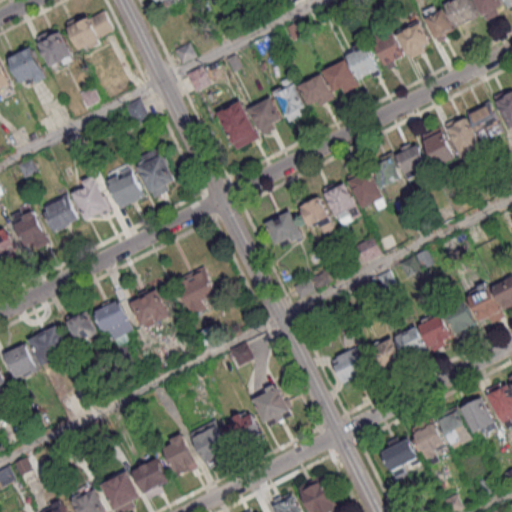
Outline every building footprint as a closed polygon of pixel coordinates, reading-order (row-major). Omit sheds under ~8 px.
[(177,1),(176,0),(159,0),(163,8),(177,1)] [(507,9),(502,0),(455,0),(447,5),(461,33),(484,21),(483,20),(507,9)] [(424,12),(439,40),(456,31),(442,3),(424,12)] [(81,51),(117,34),(105,8),(69,24),(81,51)] [(435,43),(420,21),(398,36),(413,58),(435,43)] [(53,69),(76,58),(61,27),(38,38),(53,69)] [(381,40),(384,64),(404,62),(401,38),(381,40)] [(360,78),(371,73),(373,76),(381,71),(380,68),(382,67),(377,56),(375,57),(366,40),(354,46),(356,50),(347,54),(360,78)] [(176,49),(183,62),(198,54),(191,41),(176,49)] [(48,75),(33,45),(10,56),(25,87),(48,75)] [(227,57),(235,70),(243,66),(236,53),(227,57)] [(324,70),(347,58),(360,84),(345,91),(343,87),(334,91),(324,70)] [(0,88),(12,84),(3,61),(0,62),(0,88)] [(187,72),(196,90),(213,81),(204,64),(187,72)] [(300,84),(310,103),(318,100),(321,104),(336,96),(324,72),(300,84)] [(290,120),(303,114),(300,109),(307,106),(296,83),(294,83),(291,75),(282,80),(284,85),(274,91),(290,120)] [(496,99),(511,91),(511,125),(511,126),(496,99)] [(249,108),(264,133),(276,127),(273,121),(283,117),(272,96),(249,108)] [(141,97),(150,116),(136,123),(126,103),(141,97)] [(237,148),(261,136),(242,100),(219,112),(237,148)] [(490,100),(467,110),(483,140),(505,129),(490,100)] [(449,127),(469,117),(482,144),(462,154),(449,127)] [(425,140),(444,130),(458,155),(438,166),(425,140)] [(401,146),(410,142),(413,146),(419,143),(428,161),(407,172),(397,154),(403,151),(401,146)] [(156,196),(170,189),(167,184),(177,179),(165,153),(162,154),(159,146),(141,155),(145,162),(139,165),(156,196)] [(382,187),(406,175),(394,150),(369,162),(382,187)] [(32,157),(19,163),(26,176),(39,170),(32,157)] [(122,207),(147,194),(132,167),(108,179),(122,207)] [(351,180),(371,169),(385,197),(364,207),(351,180)] [(88,218),(101,212),(103,215),(114,209),(98,179),(97,180),(94,174),(84,179),(87,185),(74,191),(88,218)] [(325,191),(346,181),(363,214),(343,224),(325,191)] [(55,231),(81,218),(68,192),(43,205),(55,231)] [(300,205),(320,196),(335,226),(323,232),(319,222),(311,226),(300,205)] [(51,241),(39,248),(35,241),(27,245),(12,214),(22,209),(25,214),(35,209),(51,241)] [(267,221),(291,209),(305,235),(294,240),(292,237),(278,244),(267,221)] [(0,228),(1,230),(6,227),(10,232),(11,232),(23,254),(0,266),(0,228)] [(357,244),(365,260),(383,252),(375,235),(357,244)] [(417,253),(423,267),(434,262),(427,248),(417,253)] [(415,255),(400,261),(407,275),(421,269),(415,255)] [(206,265),(220,292),(204,299),(209,307),(195,314),(177,279),(206,265)] [(312,276),(318,288),(335,279),(328,267),(312,276)] [(390,268),(378,275),(385,288),(396,281),(390,268)] [(494,286),(511,276),(511,305),(505,309),(494,286)] [(295,285),(301,296),(317,289),(311,277),(295,285)] [(351,287),(358,300),(370,295),(363,281),(351,287)] [(470,295),(491,285),(505,315),(492,321),(490,316),(481,319),(470,295)] [(131,301),(142,324),(146,322),(148,327),(174,314),(161,287),(150,292),(148,287),(138,292),(140,297),(131,301)] [(104,306),(101,300),(110,296),(113,301),(121,298),(134,328),(127,332),(130,339),(118,345),(115,338),(109,338),(96,309),(104,306)] [(445,308),(465,298),(477,323),(458,333),(445,308)] [(90,309),(101,332),(78,342),(68,320),(90,309)] [(420,325),(423,323),(421,318),(433,313),(434,317),(442,313),(455,335),(445,340),(447,343),(434,349),(433,345),(431,346),(420,325)] [(203,328),(199,330),(206,345),(225,336),(218,321),(203,328)] [(397,335),(418,325),(430,349),(409,360),(397,335)] [(33,342),(61,328),(74,354),(45,368),(33,342)] [(394,336),(372,348),(384,371),(406,360),(394,336)] [(230,349),(239,366),(255,357),(247,341),(230,349)] [(333,358),(345,381),(375,367),(363,343),(333,358)] [(29,344),(6,356),(19,382),(42,370),(29,344)] [(169,347),(175,359),(160,366),(155,354),(169,347)] [(0,366),(8,382),(1,385),(4,392),(0,394),(0,366)] [(511,376),(487,388),(504,424),(511,420),(511,376)] [(254,397),(269,427),(295,415),(281,384),(254,397)] [(452,445),(474,435),(475,438),(499,427),(485,395),(439,415),(452,445)] [(241,444),(264,432),(252,408),(229,420),(241,444)] [(448,447),(434,418),(412,428),(426,458),(448,447)] [(207,463),(232,452),(218,419),(192,430),(207,463)] [(60,441),(67,455),(83,447),(76,433),(60,441)] [(164,442),(179,476),(199,467),(184,433),(164,442)] [(394,476),(405,472),(402,466),(419,460),(411,437),(383,447),(394,476)] [(13,461),(33,451),(45,476),(25,486),(13,461)] [(163,481),(166,481),(164,461),(139,464),(143,495),(164,493),(163,481)] [(0,467),(9,463),(17,477),(0,486),(0,467)] [(103,482),(115,511),(120,511),(144,503),(131,471),(103,482)] [(299,485),(311,511),(331,511),(340,508),(324,473),(299,485)] [(499,487),(491,473),(478,481),(486,495),(499,487)] [(107,511),(95,484),(72,494),(80,511),(107,511)] [(273,499),(278,511),(303,511),(294,490),(273,499)] [(71,511),(64,496),(42,508),(46,511),(71,511)]
